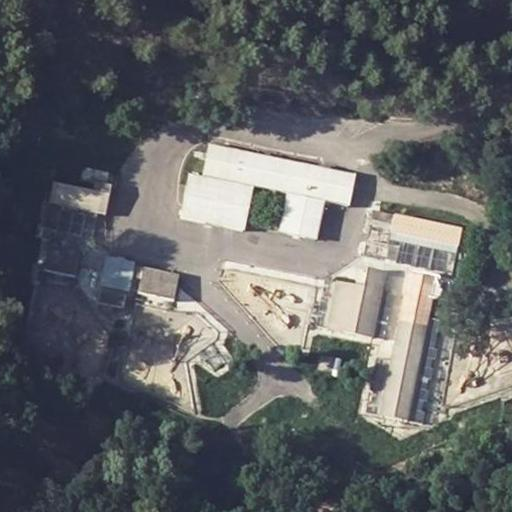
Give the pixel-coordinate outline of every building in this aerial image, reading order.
[(175,200),(241,209),(244,196),(276,202),(274,213),(313,218),(316,210),(337,214),(343,178),(200,150),(194,180),(180,178),(175,200)] [(83,232),(91,206),(97,208),(101,192),(85,188),(82,198),(40,189),(33,221),(83,232)] [(235,235),(241,209),(175,200),(171,223),(235,235)] [(90,234),(97,208),(91,206),(83,232),(90,234)] [(313,218),(274,213),(270,235),(308,244),(313,218)] [(387,223),(366,217),(363,227),(385,232),(387,223)] [(453,238),(387,223),(385,232),(383,239),(450,255),(453,238)] [(65,283),(73,258),(54,254),(56,246),(38,241),(30,274),(65,283)] [(124,270),(100,264),(89,308),(113,314),(124,270)] [(362,341),(375,278),(356,274),(353,292),(326,287),(317,332),(362,341)] [(170,284),(134,276),(128,300),(164,309),(170,284)] [(422,305),(426,288),(398,282),(371,420),(398,426),(422,305)] [(442,291),(426,288),(422,305),(439,308),(442,291)]
